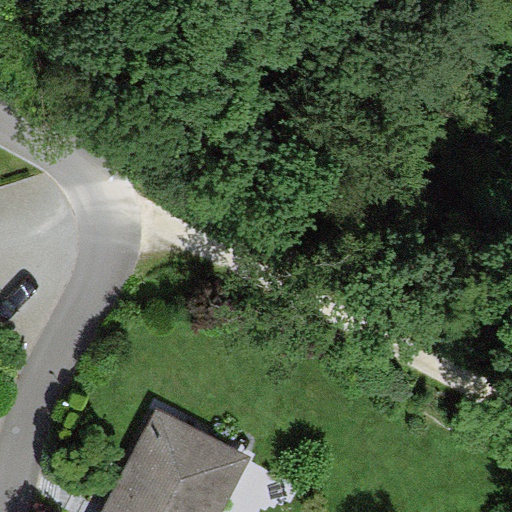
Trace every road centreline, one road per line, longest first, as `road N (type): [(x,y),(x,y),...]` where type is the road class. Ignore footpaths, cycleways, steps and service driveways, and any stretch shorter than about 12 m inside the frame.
road 1 (residential): [(6,511),(31,407),(125,198),(0,127)]
road 2 (track): [(511,412),(125,198)]
